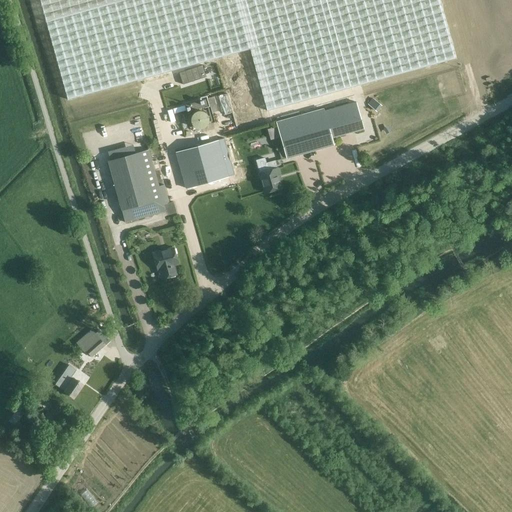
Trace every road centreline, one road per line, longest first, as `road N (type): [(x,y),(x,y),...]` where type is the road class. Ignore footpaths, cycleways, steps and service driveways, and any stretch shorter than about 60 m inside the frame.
road 1 (unclassified): [(128,370),(284,229),(511,101)]
road 2 (unclassified): [(9,0),(128,370)]
road 3 (unclassified): [(32,511),(128,370)]
